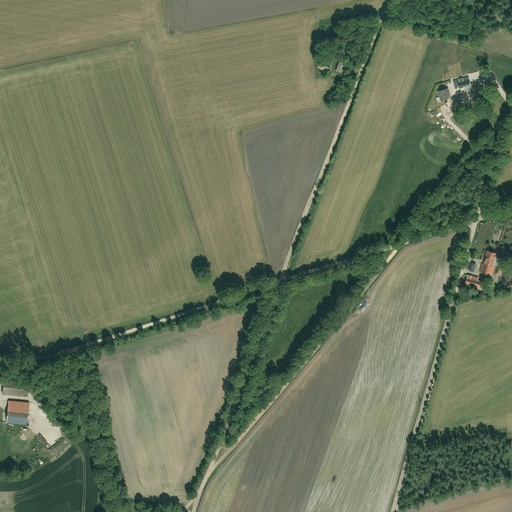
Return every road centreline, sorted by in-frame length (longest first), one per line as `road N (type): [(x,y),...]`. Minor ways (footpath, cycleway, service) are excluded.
road 1 (track): [(193,511),(388,0)]
road 2 (track): [(463,224),(22,360)]
road 3 (track): [(393,511),(475,220),(511,208)]
road 4 (track): [(209,468),(402,244)]
road 5 (track): [(505,120),(480,139),(396,246)]
road 6 (residential): [(511,110),(475,220),(463,224)]
